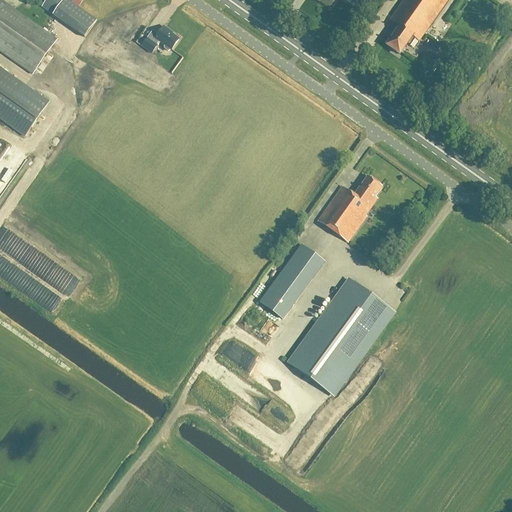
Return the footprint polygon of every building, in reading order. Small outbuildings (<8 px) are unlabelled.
[(0,0),(0,50),(33,74),(57,40),(6,3),(0,0)] [(46,0),(42,7),(54,15),(64,0),(46,0)] [(388,45),(389,46),(389,48),(393,51),(395,51),(400,54),(408,44),(410,45),(415,38),(419,41),(448,0),(404,0),(390,20),(400,27),(388,45)] [(171,50),(179,39),(170,32),(171,31),(164,26),(155,38),(171,50)] [(158,45),(148,38),(142,46),(152,53),(158,45)] [(0,67),(0,116),(2,118),(26,135),(49,103),(25,85),(0,67)] [(365,216),(371,208),(377,199),(375,197),(382,188),(383,187),(382,187),(369,177),(368,177),(354,196),(343,187),(318,222),(348,243),(367,217),(365,216)] [(301,246),(260,302),(282,319),(324,262),(301,246)] [(333,396),(393,313),(348,280),(332,302),(334,304),(290,364),(333,396)]
